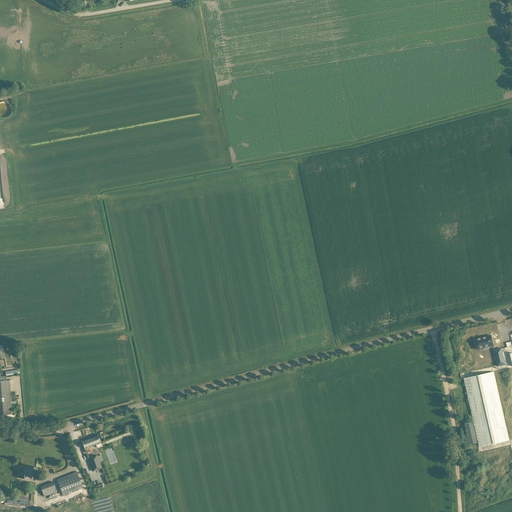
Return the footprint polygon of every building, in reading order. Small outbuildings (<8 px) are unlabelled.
[(491,336),(473,340),(476,349),(493,345),(491,336)] [(501,349),(494,350),(496,361),(497,365),(497,366),(499,365),(499,366),(501,365),(505,364),(501,349)] [(494,372),(464,379),(479,447),(509,440),(494,372)] [(9,380),(0,381),(0,415),(12,414),(12,409),(9,380)] [(468,437),(465,438),(467,445),(477,443),(472,422),(465,423),(468,437)] [(81,441),(83,446),(85,449),(101,443),(98,435),(81,441)] [(97,455),(88,458),(93,471),(102,468),(97,455)] [(21,467),(20,472),(19,478),(31,480),(33,469),(29,469),(29,468),(21,467)] [(57,480),(63,495),(83,487),(77,472),(57,480)] [(40,487),(44,496),(57,491),(53,482),(40,487)]
